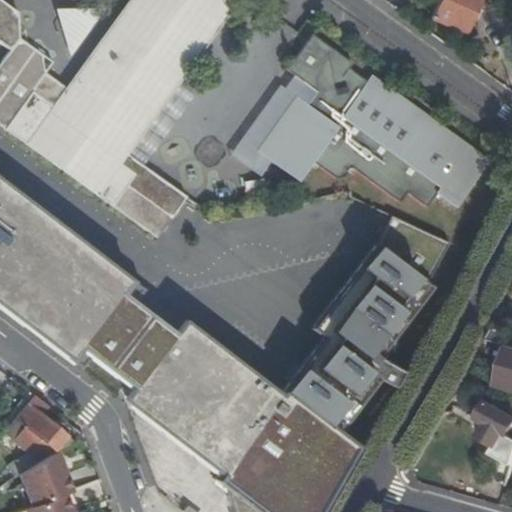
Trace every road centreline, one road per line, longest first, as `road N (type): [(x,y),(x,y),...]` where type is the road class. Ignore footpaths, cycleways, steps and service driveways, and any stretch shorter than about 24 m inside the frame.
road 1 (tertiary): [(369,485),(511,219)]
road 2 (residential): [(136,511),(104,419),(0,339)]
road 3 (residential): [(511,118),(346,0)]
